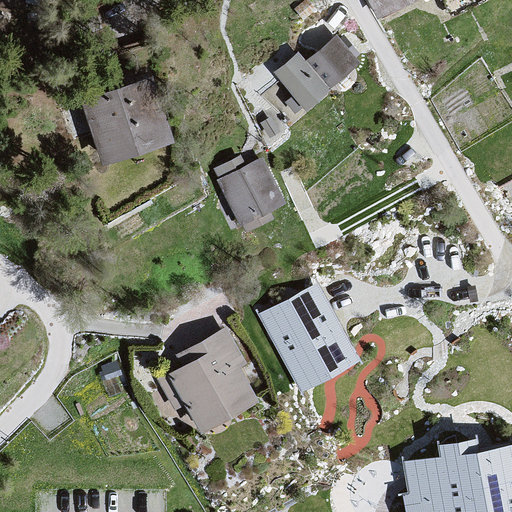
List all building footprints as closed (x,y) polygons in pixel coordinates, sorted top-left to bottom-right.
[(365,0),(372,17),(427,0),(365,0)] [(328,37),(272,73),(308,109),(355,63),(328,37)] [(75,100),(98,165),(166,145),(140,81),(75,100)] [(258,160),(214,176),(241,226),(278,207),(258,160)] [(359,357),(320,289),(264,320),(303,389),(359,357)] [(227,334),(164,372),(197,441),(257,406),(227,334)] [(511,511),(511,451),(407,474),(414,511),(511,511)]
